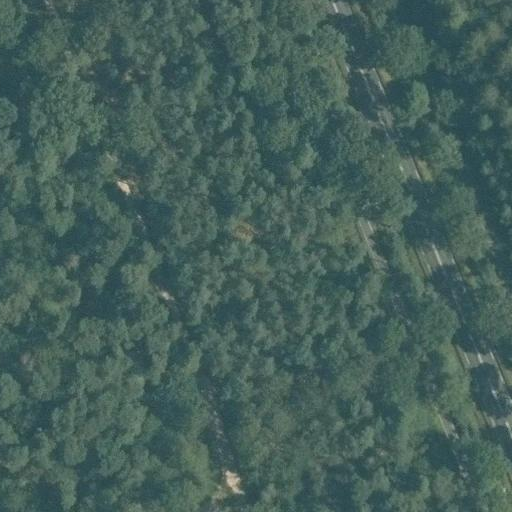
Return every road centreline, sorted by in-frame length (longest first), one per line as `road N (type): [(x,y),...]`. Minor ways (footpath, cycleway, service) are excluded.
road 1 (unknown): [(52,0),(260,511)]
road 2 (secondary): [(511,440),(328,0)]
